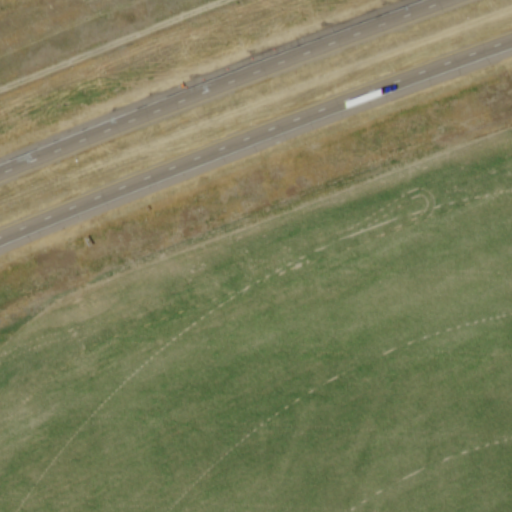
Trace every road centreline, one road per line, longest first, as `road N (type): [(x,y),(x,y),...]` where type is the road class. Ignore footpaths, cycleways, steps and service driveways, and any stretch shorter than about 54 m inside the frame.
road 1 (motorway): [(0,238),(511,42)]
road 2 (motorway): [(442,0),(0,175)]
road 3 (residential): [(0,87),(220,0)]
